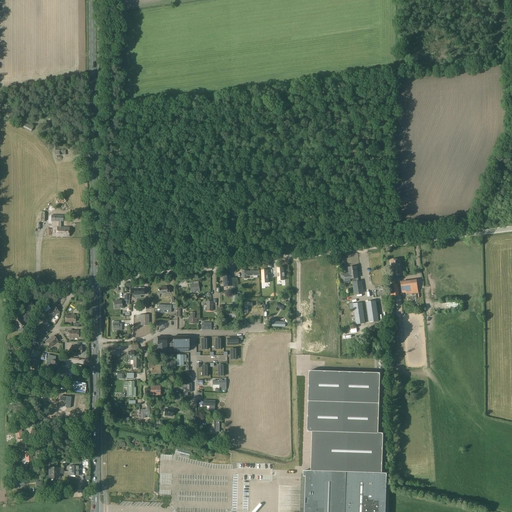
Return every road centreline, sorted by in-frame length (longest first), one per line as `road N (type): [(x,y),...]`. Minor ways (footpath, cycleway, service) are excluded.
road 1 (unclassified): [(94,281),(511,226)]
road 2 (primary): [(94,281),(92,0)]
road 3 (primary): [(96,493),(94,281)]
road 4 (unclassified): [(35,395),(22,392),(30,326),(56,300),(60,284)]
